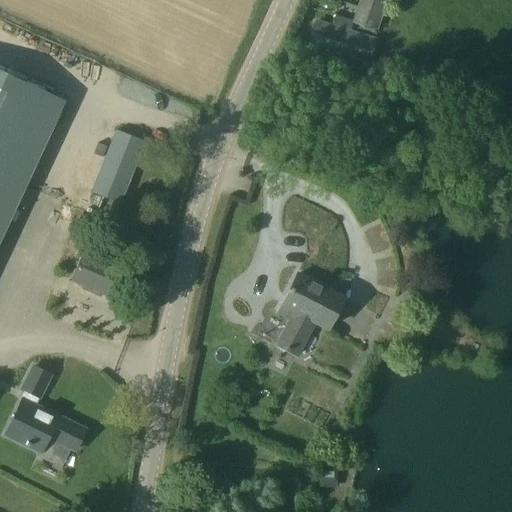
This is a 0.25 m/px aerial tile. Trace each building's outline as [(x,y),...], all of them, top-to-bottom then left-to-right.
[(377,31),(386,0),(358,0),(352,23),(377,31)] [(310,44),(368,61),(374,41),(316,24),(310,44)] [(0,239),(63,103),(0,73),(0,239)] [(128,189),(142,137),(109,129),(95,181),(128,189)] [(71,282),(111,300),(124,270),(84,252),(71,282)] [(313,323),(314,323),(330,292),(297,275),(277,313),(289,320),(276,346),(296,356),(313,323)] [(74,450),(84,430),(33,406),(48,374),(32,367),(22,389),(27,391),(6,436),(40,452),(47,437),(74,450)]
